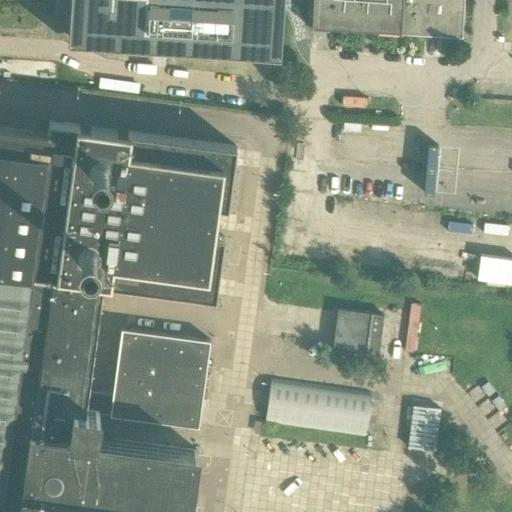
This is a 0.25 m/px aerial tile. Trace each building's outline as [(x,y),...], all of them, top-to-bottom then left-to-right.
[(74,0),(74,5),(72,42),(67,42),(67,43),(121,47),(161,49),(193,51),(225,53),(279,57),(279,56),(275,55),(278,15),(278,0),(74,0)] [(313,0),(311,27),(311,28),(313,28),(313,27),(400,32),(400,33),(401,34),(401,32),(447,35),(461,36),(463,0),(313,0)] [(0,511),(189,511),(198,450),(95,437),(98,410),(95,409),(94,410),(87,409),(86,408),(84,408),(101,282),(107,283),(106,284),(215,298),(224,236),(213,235),(217,206),(228,208),(236,146),(127,131),(127,132),(79,125),(49,121),(47,133),(0,126),(0,511)] [(332,349),(365,353),(367,354),(367,353),(378,355),(384,314),(373,313),(373,312),(371,312),(338,308),(332,349)] [(123,328),(111,416),(201,429),(212,340),(123,328)] [(265,423),(365,437),(371,393),(271,379),(265,423)] [(412,404),(407,447),(434,450),(440,408),(412,404)]
